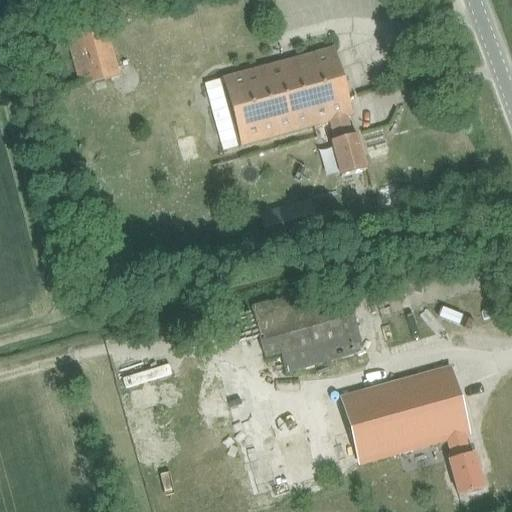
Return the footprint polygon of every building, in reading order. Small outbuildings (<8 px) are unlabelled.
[(66,40),(79,88),(109,80),(118,77),(115,66),(105,30),(66,40)] [(246,73),(222,80),(241,147),(312,127),(328,123),(334,142),(352,137),(347,118),(350,117),(346,100),(345,97),(344,93),(333,54),(332,50),(291,61),(287,62),(246,73)] [(222,80),(203,86),(205,93),(221,153),(241,147),(222,80)] [(352,137),(334,142),(330,143),(340,178),(365,171),(356,136),(352,137)] [(310,204),(259,218),(267,250),(318,237),(310,204)] [(462,264),(474,260),(471,250),(459,254),(462,264)] [(284,375),(362,353),(342,283),(250,309),(264,361),(279,357),(284,375)] [(187,374),(198,421),(239,411),(228,365),(187,374)] [(449,369),(339,399),(346,421),(323,428),(330,450),(352,444),(358,466),(446,442),(451,461),(469,456),(464,437),(468,436),(449,369)] [(242,432),(227,434),(228,447),(244,445),(242,432)] [(473,455),(469,456),(451,461),(447,462),(457,497),(482,490),(473,455)]
